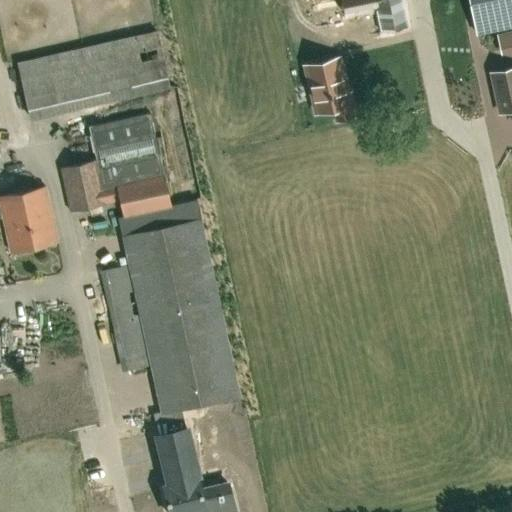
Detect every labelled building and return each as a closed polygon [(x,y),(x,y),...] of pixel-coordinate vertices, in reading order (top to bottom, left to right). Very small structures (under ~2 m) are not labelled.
[(403,0),(374,0),(376,7),(381,32),(408,26),(403,0)] [(511,0),(470,0),(477,33),(511,26),(511,0)] [(193,62),(291,40),(286,18),(189,40),(193,62)] [(31,120),(170,89),(157,30),(18,62),(31,120)] [(334,108),(337,120),(355,115),(350,93),(347,94),(339,58),(327,60),(317,63),(305,65),(316,112),(334,108)] [(511,68),(491,73),(497,98),(500,113),(511,111),(511,112),(511,68)] [(195,103),(196,129),(219,128),(217,102),(195,103)] [(225,511),(234,510),(227,482),(201,488),(188,429),(187,429),(182,407),(240,394),(196,198),(170,204),(149,112),(87,126),(95,160),(60,168),(70,211),(106,203),(105,202),(120,199),(124,216),(118,217),(129,265),(105,270),(128,369),(151,364),(161,412),(153,413),(158,435),(156,435),(168,484),(165,485),(165,484),(164,485),(170,511),(225,511)] [(189,133),(205,214),(247,206),(232,125),(189,133)] [(0,203),(10,252),(57,242),(46,187),(0,197),(0,203)]
